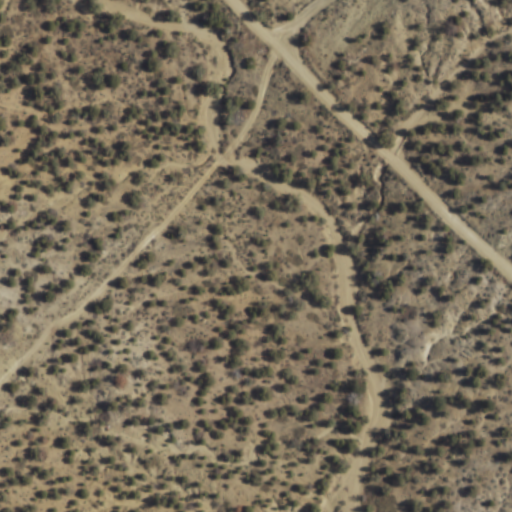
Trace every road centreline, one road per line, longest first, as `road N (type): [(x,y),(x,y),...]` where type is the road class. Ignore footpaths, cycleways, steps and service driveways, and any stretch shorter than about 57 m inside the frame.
road 1 (track): [(0,379),(157,229),(242,132),(277,49)]
road 2 (residential): [(511,274),(228,0)]
